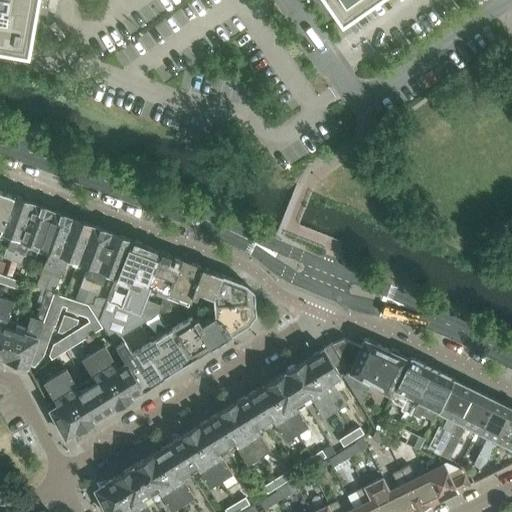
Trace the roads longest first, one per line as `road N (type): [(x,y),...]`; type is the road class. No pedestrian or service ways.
road 1 (residential): [(59,479),(300,326),(322,290)]
road 2 (tertiary): [(250,240),(0,142)]
road 3 (tertiary): [(511,358),(398,305)]
